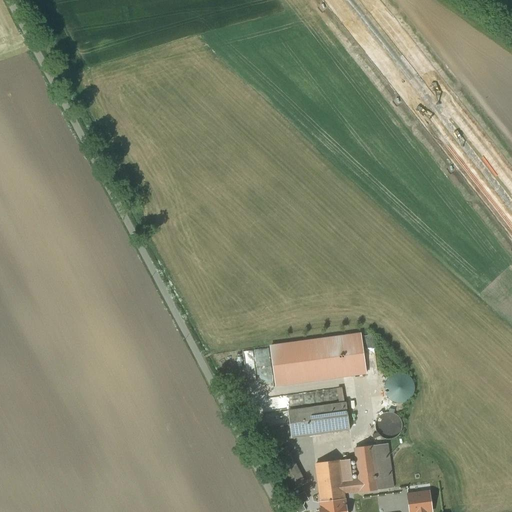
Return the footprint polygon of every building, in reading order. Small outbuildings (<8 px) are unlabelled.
[(270,344),(276,386),(367,374),(361,331),(270,344)] [(388,375),(389,400),(415,399),(413,374),(388,375)] [(251,403),(242,378),(234,381),(243,406),(251,403)] [(310,393),(295,393),(295,406),(310,406),(310,393)] [(251,403),(243,406),(246,414),(254,411),(251,403)] [(346,403),(288,411),(292,438),(350,430),(346,403)] [(401,431),(402,426),(401,421),(398,416),(393,414),(388,413),(383,414),(379,417),(376,421),(375,426),(376,432),(379,436),(384,439),(389,440),(394,438),(398,435),(401,431)] [(387,444),(372,446),(378,490),(393,488),(387,444)] [(372,446),(355,448),(359,480),(360,490),(361,492),(378,490),(372,446)] [(305,483),(286,448),(269,457),(288,492),(305,483)] [(339,461),(316,464),(321,502),(322,511),(345,511),(343,493),(342,482),(339,461)] [(342,482),(343,493),(360,490),(359,480),(342,482)] [(408,494),(409,511),(433,511),(431,492),(408,494)] [(304,493),(292,499),(295,506),(301,503),(308,499),(304,493)] [(301,503),(295,506),(298,511),(301,511),(305,510),(301,503)]
